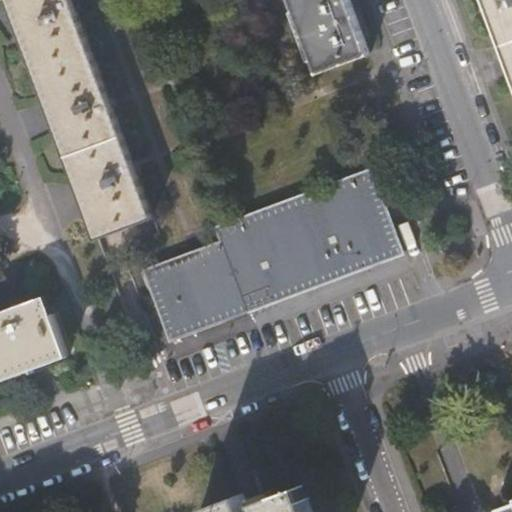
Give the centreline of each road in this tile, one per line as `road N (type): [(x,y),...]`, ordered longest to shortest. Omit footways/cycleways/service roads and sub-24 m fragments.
road 1 (residential): [(0,481),(511,282)]
road 2 (residential): [(416,0),(511,253)]
